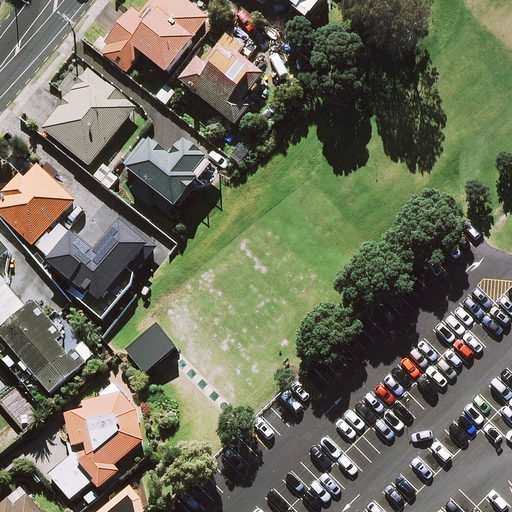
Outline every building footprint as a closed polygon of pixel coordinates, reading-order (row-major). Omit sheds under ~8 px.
[(210,21),(182,0),(154,0),(142,17),(133,11),(101,55),(129,75),(137,64),(126,57),(132,49),(169,76),(210,21)] [(275,0),(280,4),(283,0),(310,22),(328,0),(275,0)] [(256,57),(231,36),(210,62),(197,64),(181,84),(236,127),(250,110),(245,105),(266,78),(250,66),(256,57)] [(137,110),(73,58),(52,85),(70,100),(44,132),(90,169),(137,110)] [(176,159),(149,138),(124,169),(178,212),(215,166),(188,144),(176,159)] [(77,203),(34,163),(0,199),(0,215),(35,248),(77,203)] [(76,237),(52,266),(75,285),(68,294),(105,323),(139,280),(135,277),(159,248),(125,219),(97,254),(76,237)] [(0,263),(10,254),(0,242),(0,325),(4,330),(0,332),(0,336),(50,396),(94,359),(60,319),(53,325),(36,304),(28,311),(0,277),(0,263)] [(177,351),(159,328),(128,353),(146,376),(177,351)] [(148,441),(126,393),(83,403),(85,411),(54,418),(58,438),(66,438),(69,456),(47,476),(73,504),(94,485),(103,494),(124,474),(119,468),(148,441)] [(141,511),(134,484),(101,511),(141,511)] [(0,511),(40,511),(28,498),(16,508),(9,500),(0,508),(0,511)]
